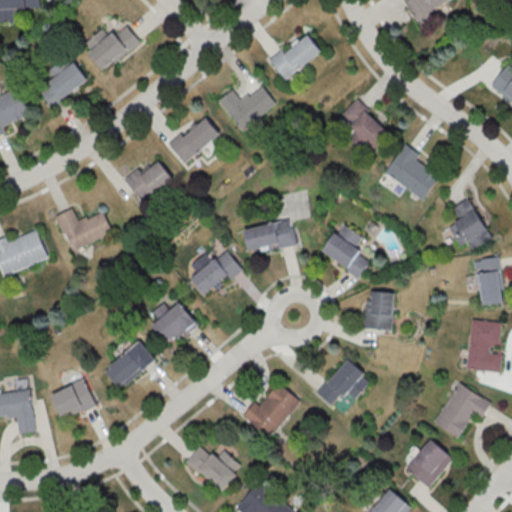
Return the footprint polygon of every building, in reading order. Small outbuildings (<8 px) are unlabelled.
[(40,0),(0,0),(0,20),(14,20),(14,7),(40,7),(40,0)] [(404,0),(416,19),(448,0),(404,0)] [(103,68),(140,41),(127,23),(110,36),(103,28),(84,42),(103,68)] [(322,50),(309,33),(300,40),(299,40),(285,52),(282,48),(270,58),(287,79),(322,50)] [(39,88),(52,106),(88,78),(75,61),(39,88)] [(511,101),(511,65),(508,63),(491,83),(511,101)] [(278,104),(264,84),(241,99),(233,88),(220,98),(241,129),(278,104)] [(2,124),(27,115),(16,88),(0,94),(0,133),(5,131),(2,124)] [(341,113),(374,147),(390,132),(357,98),(341,113)] [(170,144),(186,162),(221,131),(204,113),(170,144)] [(420,152),(405,142),(385,172),(424,198),(439,177),(415,161),(420,152)] [(125,178),(145,202),(174,178),(159,159),(143,172),(138,166),(125,178)] [(491,239),(471,197),(453,205),(460,219),(450,224),(459,244),(468,240),(472,248),(491,239)] [(72,249),(113,231),(103,209),(78,220),(72,207),(57,214),(72,249)] [(244,228),(249,248),(278,242),(279,247),(296,244),(291,218),(244,228)] [(363,235),(342,222),(323,252),(361,275),(371,259),(355,249),(363,235)] [(48,257),(37,226),(0,239),(0,264),(3,273),(48,257)] [(243,268),(227,248),(212,260),(205,252),(191,264),(197,272),(191,277),(205,294),(229,274),(232,278),(243,268)] [(478,269),(484,304),(505,301),(498,256),(474,259),(476,270),(478,269)] [(393,329),(395,291),(367,290),(366,327),(393,329)] [(197,323),(181,300),(169,308),(165,301),(153,310),(159,318),(153,323),(167,344),(197,323)] [(502,370),(503,352),(491,352),(492,342),(501,343),(502,321),(471,319),(468,368),(502,370)] [(156,359),(141,339),(104,369),(119,388),(156,359)] [(346,358),(319,393),(334,404),(346,389),(357,398),(372,378),(346,358)] [(51,392),(62,417),(95,403),(85,378),(51,392)] [(435,422),(459,436),(474,410),(483,416),(492,401),(459,381),(435,422)] [(243,415),(271,436),(300,399),(278,382),(260,405),(254,401),(243,415)] [(0,391),(0,415),(16,414),(18,432),(35,430),(31,388),(0,391)] [(429,486),(455,458),(433,438),(407,466),(429,486)] [(221,490),(243,466),(224,449),(216,458),(201,443),(187,459),(221,490)] [(292,511),(259,481),(236,506),(243,511),(292,511)] [(407,511),(413,507),(391,487),(368,511),(407,511)]
